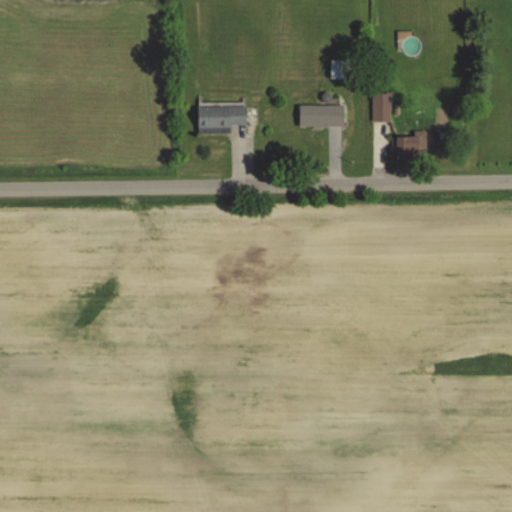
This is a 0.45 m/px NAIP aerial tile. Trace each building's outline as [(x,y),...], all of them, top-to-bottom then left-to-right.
[(330,79),(354,79),(354,60),(330,60),(330,79)] [(372,93),(372,122),(390,122),(390,93),(372,93)] [(231,133),(231,125),(246,125),(246,105),(197,105),(197,133),(231,133)] [(343,106),(299,106),(299,127),(343,127),(343,106)] [(395,160),(425,160),(425,132),(413,132),(413,137),(395,137),(395,160)]
